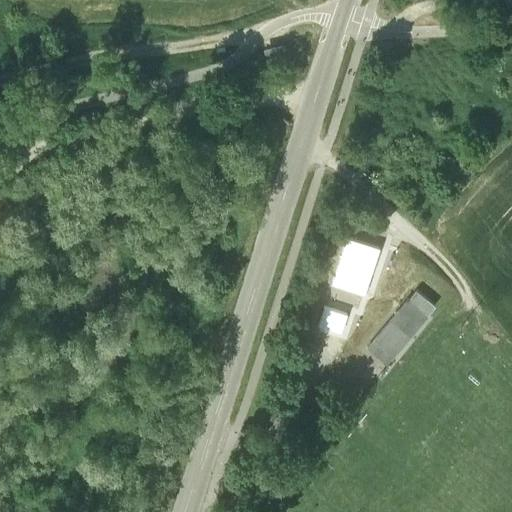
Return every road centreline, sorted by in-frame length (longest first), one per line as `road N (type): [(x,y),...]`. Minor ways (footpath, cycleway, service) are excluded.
road 1 (tertiary): [(352,0),(188,511)]
road 2 (track): [(0,179),(43,149),(151,116),(324,92)]
